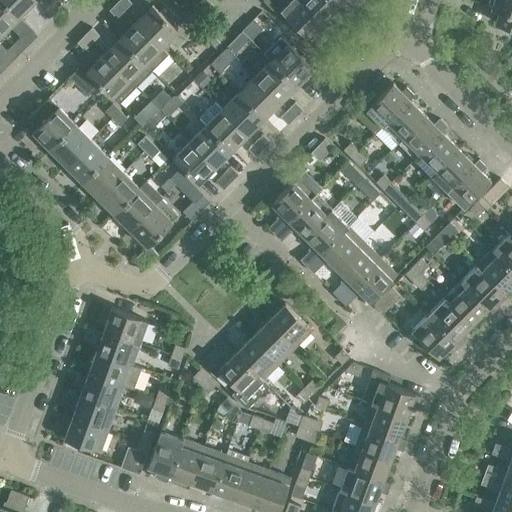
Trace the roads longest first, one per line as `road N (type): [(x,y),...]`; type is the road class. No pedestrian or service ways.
road 1 (residential): [(75,267),(138,288),(157,283),(388,51),(422,44)]
road 2 (residential): [(162,511),(8,460),(75,267)]
road 3 (residential): [(75,267),(80,252),(72,233),(0,158)]
road 4 (residential): [(511,149),(430,63),(422,44)]
road 5 (residential): [(0,105),(92,11)]
road 6 (residential): [(456,398),(347,337)]
road 7 (residential): [(414,511),(456,398)]
